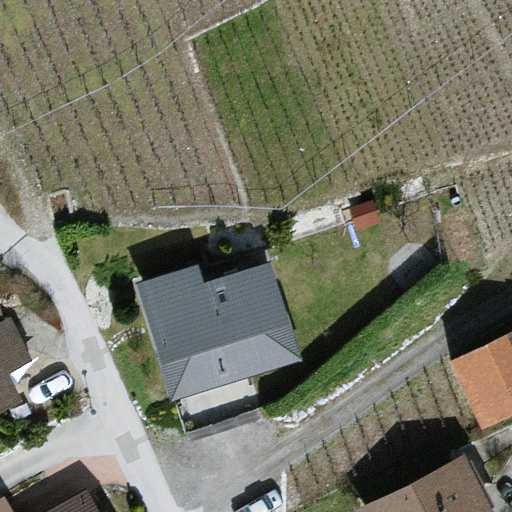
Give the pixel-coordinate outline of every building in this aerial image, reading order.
[(193,265),(130,286),(168,401),(285,363),(253,265),(199,282),(193,265)] [(511,324),(441,368),(470,435),(511,412),(511,324)] [(6,326),(0,328),(0,414),(14,408),(2,382),(27,370),(6,326)] [(474,511),(452,468),(366,511),(474,511)] [(84,511),(75,494),(43,511),(84,511)]
